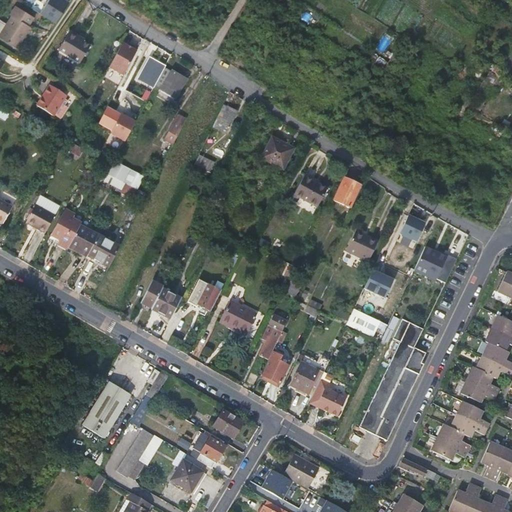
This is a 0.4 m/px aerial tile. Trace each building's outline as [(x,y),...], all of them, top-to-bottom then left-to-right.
[(69,2),(66,0),(47,0),(39,12),(54,23),(69,2)] [(0,32),(0,38),(16,49),(29,27),(27,26),(33,18),(15,6),(9,14),(11,15),(0,32)] [(79,34),(72,30),(61,49),(82,62),(92,45),(78,36),(79,34)] [(137,50),(122,43),(109,68),(123,76),(137,50)] [(166,66),(149,56),(136,79),(153,89),(166,66)] [(156,84),(155,87),(161,90),(163,87),(180,96),(187,82),(163,70),(156,84)] [(51,85),(38,105),(55,116),(68,95),(51,85)] [(138,96),(147,101),(152,92),(143,87),(138,96)] [(177,101),(180,96),(163,87),(161,90),(160,92),(177,101)] [(236,111),(225,106),(220,116),(223,118),(220,125),(227,129),(236,111)] [(112,131),(121,113),(107,107),(99,124),(112,131)] [(0,117),(6,121),(10,113),(1,109),(0,110),(0,117)] [(136,120),(121,113),(112,131),(111,134),(125,141),(136,120)] [(173,145),(186,120),(178,116),(165,141),(173,145)] [(440,147),(437,145),(430,141),(435,133),(415,120),(411,128),(410,128),(404,139),(434,158),(440,147)] [(293,148),(273,138),(263,158),(282,168),(293,148)] [(144,155),(147,150),(135,143),(132,148),(144,155)] [(71,156),(74,149),(69,146),(66,154),(71,156)] [(465,163),(440,147),(434,158),(459,172),(461,171),(465,163)] [(80,152),(74,149),(71,156),(77,160),(80,152)] [(135,159),(120,151),(115,162),(129,169),(135,159)] [(216,161),(216,160),(201,153),(196,163),(211,171),(216,161)] [(115,162),(107,175),(112,178),(125,184),(132,171),(129,169),(115,162)] [(461,171),(470,176),(474,168),(465,163),(461,171)] [(481,184),(486,176),(474,168),(470,176),(481,184)] [(143,177),(132,171),(125,184),(136,190),(143,177)] [(107,175),(101,172),(98,179),(104,182),(104,181),(107,175)] [(317,208),(326,190),(311,182),(312,180),(304,176),(293,196),(317,208)] [(334,201),(350,207),(360,186),(345,179),(334,201)] [(0,224),(3,226),(12,210),(0,203),(0,224)] [(53,216),(34,206),(24,224),(44,234),(53,216)] [(426,223),(410,215),(400,234),(417,243),(426,223)] [(81,223),(80,226),(99,235),(100,233),(81,223)] [(88,256),(98,236),(99,235),(80,226),(69,246),(88,256)] [(362,261),(372,240),(356,232),(346,253),(362,261)] [(87,257),(109,269),(120,247),(98,236),(88,256),(87,257)] [(378,243),(372,240),(362,261),(368,264),(378,243)] [(456,261),(425,247),(414,270),(445,284),(456,261)] [(162,259),(159,265),(172,271),(174,265),(162,259)] [(391,275),(375,268),(369,279),(385,287),(391,275)] [(497,292),(509,298),(511,292),(511,275),(511,276),(505,273),(497,292)] [(385,287),(369,279),(366,286),(382,294),(385,287)] [(186,303),(196,308),(208,285),(199,280),(186,303)] [(155,311),(164,291),(165,289),(151,283),(141,304),(155,311)] [(300,290),(290,284),(282,300),(293,305),(300,290)] [(201,307),(211,313),(222,293),(208,285),(196,308),(199,310),(201,307)] [(154,312),(172,321),(183,300),(164,291),(155,311),(154,312)] [(250,338),(260,317),(233,304),(224,325),(250,338)] [(347,328),(371,339),(379,323),(355,311),(351,318),(347,328)] [(393,315),(388,326),(394,329),(399,318),(393,315)] [(275,329),(270,340),(262,356),(268,359),(287,321),(274,316),(269,326),(275,329)] [(511,322),(497,316),(491,330),(511,339),(511,322)] [(423,330),(402,319),(392,339),(400,342),(358,427),(387,441),(423,365),(420,364),(424,355),(413,350),(414,349),(423,330)] [(269,326),(264,338),(270,340),(275,329),(269,326)] [(485,343),(488,344),(505,351),(508,344),(511,346),(511,339),(491,330),(485,343)] [(488,344),(482,358),(511,371),(511,368),(511,364),(505,361),(508,353),(505,351),(488,344)] [(271,370),(276,359),(271,357),(266,367),(271,370)] [(482,358),(476,370),(493,378),(497,379),(500,373),(509,376),(511,371),(482,358)] [(266,367),(262,376),(280,385),(289,366),(276,359),(271,370),(266,367)] [(314,397),(322,380),(325,375),(304,364),(293,386),(314,397)] [(473,369),(467,382),(497,396),(499,390),(490,385),(493,378),(476,370),(473,369)] [(169,380),(171,376),(162,371),(146,397),(152,401),(167,379),(169,380)] [(133,392),(112,379),(81,429),(92,436),(97,428),(108,434),(133,392)] [(324,403),(321,409),(340,418),(348,399),(333,392),(335,387),(322,380),(314,397),(314,398),(324,403)] [(497,396),(467,382),(462,395),(482,403),(485,397),(494,401),(497,396)] [(309,394),(298,388),(296,392),(307,397),(309,394)] [(313,400),(311,405),(321,409),(324,403),(314,398),(313,400)] [(457,416),(486,428),(488,423),(478,418),(481,410),(463,403),(457,416)] [(223,412),(214,428),(234,440),(243,425),(223,412)] [(128,416),(123,413),(117,423),(123,426),(128,416)] [(188,422),(198,428),(202,421),(192,415),(188,422)] [(451,428),(462,434),(469,437),(473,430),(483,434),(486,428),(457,416),(451,428)] [(437,438),(467,451),(469,445),(460,441),(462,434),(451,428),(443,425),(437,438)] [(137,482),(137,480),(146,465),(140,461),(153,437),(142,430),(118,474),(129,480),(131,478),(137,482)] [(350,441),(357,445),(360,439),(353,435),(350,441)] [(188,451),(192,443),(181,437),(177,445),(188,451)] [(202,464),(212,470),(225,449),(223,447),(224,445),(211,438),(210,440),(200,455),(197,461),(202,464)] [(464,457),(467,451),(437,438),(431,451),(451,459),(454,453),(464,457)] [(490,477),(504,447),(491,441),(482,461),(489,464),(485,474),(490,477)] [(511,450),(504,447),(490,477),(497,480),(502,470),(509,473),(511,464),(511,450)] [(192,458),(197,461),(200,455),(195,452),(192,458)] [(198,471),(202,464),(197,461),(192,458),(186,455),(170,482),(194,496),(206,475),(198,471)] [(293,456),(282,476),(286,478),(296,484),(307,490),(318,469),(293,456)] [(438,474),(406,460),(403,458),(399,466),(414,474),(416,471),(434,480),(438,474)] [(99,492),(106,477),(98,473),(91,487),(99,492)] [(291,493),(296,484),(286,478),(281,488),(291,493)] [(450,509),(455,511),(464,511),(476,487),(470,484),(466,493),(459,491),(450,509)] [(476,487),(464,511),(480,511),(485,502),(478,499),(482,490),(476,487)] [(148,511),(147,511),(151,505),(131,494),(127,501),(130,503),(125,511),(148,511)] [(398,506),(407,511),(421,511),(423,506),(405,495),(398,506)] [(485,502),(480,511),(495,511),(502,498),(496,496),(492,505),(485,502)] [(502,498),(495,511),(506,511),(504,511),(509,502),(502,498)] [(345,511),(322,499),(321,500),(318,506),(324,509),(322,511),(345,511)] [(250,511),(274,511),(256,502),(253,507),(250,511)]
